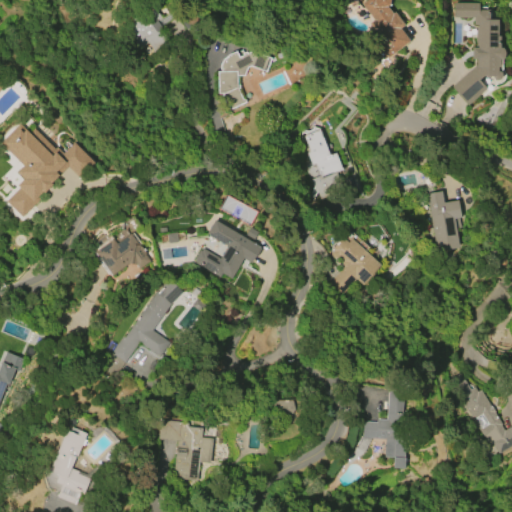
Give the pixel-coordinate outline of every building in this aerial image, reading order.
[(381,46),(379,43),(381,42),(371,30),(373,28),(369,23),(373,20),(361,4),(365,0),(389,0),(389,3),(386,6),(391,13),(393,11),(403,24),(400,29),(409,40),(387,57),(379,48),(381,46)] [(482,76),(478,79),(485,88),(465,103),(450,85),(475,65),(475,58),(471,59),(471,48),(477,47),(474,41),(475,28),(477,25),(473,25),(473,17),(453,17),(453,3),(477,3),(477,10),(484,10),(484,12),(487,12),(487,20),(496,20),(496,36),(498,36),(498,48),(502,48),(503,51),(503,54),(503,57),(502,59),(499,59),(499,67),(496,66),(496,70),(499,72),(500,74),(500,77),(498,79),(496,80),(494,80),(493,76),(482,76)] [(133,52),(118,29),(129,22),(128,21),(136,16),(138,18),(153,8),(161,18),(154,23),(159,29),(155,32),(164,45),(152,53),(145,43),(133,52)] [(249,65),(246,67),(243,75),(236,76),(236,85),(238,85),(238,88),(236,89),(242,100),(243,99),(245,102),(228,110),(226,105),(225,106),(220,95),(221,94),(221,93),(217,93),(217,71),(220,71),(220,69),(220,68),(219,67),(219,66),(219,65),(220,64),(220,63),(220,62),(221,61),(222,60),(223,59),(224,59),(225,58),(225,56),(227,56),(227,55),(235,51),(238,57),(243,55),(242,53),(245,52),(245,53),(251,50),(256,52),(257,51),(260,52),(259,54),(270,58),(265,72),(249,65)] [(73,142),(95,163),(79,180),(67,168),(52,183),(53,184),(21,218),(5,202),(19,187),(17,185),(23,179),(17,173),(23,167),(0,144),(0,142),(18,124),(28,134),(33,129),(54,150),(56,148),(62,154),(73,142)] [(342,170),(336,173),(342,188),(339,189),(340,191),(318,200),(310,179),(305,165),(310,163),(306,153),(309,152),(302,136),(319,129),(329,154),(335,152),(342,170)] [(459,228),(454,228),(458,248),(436,252),(426,193),(441,191),(443,203),(457,200),(460,218),(458,218),(459,228)] [(214,220),(260,246),(250,263),(243,259),(231,280),(193,258),(198,249),(200,251),(202,248),(219,259),(227,246),(206,234),(214,220)] [(148,261),(138,269),(128,267),(127,265),(110,278),(92,253),(113,238),(116,243),(129,234),(148,261)] [(350,239),(380,265),(362,285),(355,279),(341,295),(328,283),(343,266),(341,265),(341,262),(342,261),(338,257),(337,258),(333,259),(330,256),(330,252),(331,251),(330,250),(341,237),(347,243),(350,239)] [(168,306),(151,330),(155,333),(180,350),(169,366),(137,344),(112,380),(98,370),(122,336),(124,337),(153,293),(167,279),(181,292),(168,306)] [(0,360),(4,351),(22,359),(17,371),(13,370),(7,385),(5,384),(0,396),(0,360)] [(473,420),(448,380),(459,373),(469,389),(473,386),(476,391),(480,389),(494,412),(493,413),(504,430),(511,424),(511,445),(498,454),(491,443),(488,445),(478,428),(479,428),(474,420),(473,420)] [(385,419),(387,393),(402,394),(400,414),(405,415),(402,458),(404,458),(403,469),(392,468),(393,456),(390,456),(390,458),(383,457),(384,440),(372,439),(364,452),(347,465),(343,460),(361,435),(362,421),(376,422),(376,418),(385,419)] [(196,481),(171,479),(175,442),(156,440),(158,419),(187,422),(186,427),(201,428),(200,438),(211,439),(209,464),(198,463),(196,481)] [(48,470),(65,430),(76,435),(78,430),(86,434),(75,458),(74,458),(70,468),(84,474),(85,477),(88,480),(81,497),(78,496),(74,505),(56,497),(61,485),(55,483),(58,475),(48,470)]
